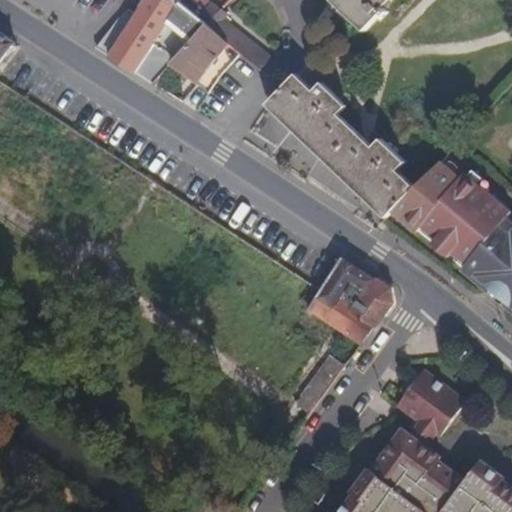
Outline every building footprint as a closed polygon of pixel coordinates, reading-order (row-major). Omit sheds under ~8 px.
[(170,67),(188,46),(164,28),(179,7),(170,0),(146,0),(134,18),(129,26),(119,19),(117,19),(94,49),(154,86),(170,67)] [(376,13),(388,0),(330,0),(327,4),(359,35),(378,15),(376,13)] [(215,17),(218,13),(207,5),(196,19),(205,27),(215,17)] [(196,19),(179,7),(164,28),(188,46),(205,27),(196,19)] [(276,62),(215,17),(205,27),(238,54),(266,75),(276,62)] [(238,54),(205,27),(188,46),(170,67),(205,96),(238,54)] [(0,64),(16,45),(0,35),(0,64)] [(335,116),(344,106),(320,84),(312,93),(293,76),(264,107),(353,190),(384,219),(390,212),(398,204),(414,187),(396,172),(404,162),(378,139),(370,148),(335,116)] [(458,168),(457,165),(455,162),(453,160),(451,159),(447,159),(446,159),(444,157),(441,160),(458,175),(458,168)] [(511,229),(511,231),(500,221),(504,217),(510,210),(506,207),(487,191),(462,170),(458,175),(441,160),(414,187),(398,204),(407,210),(399,219),(415,232),(419,227),(433,238),(450,252),(464,263),(460,269),(487,291),(490,288),(506,270),(504,266),(511,257),(511,229)] [(506,197),(491,185),(487,191),(506,207),(506,197)] [(399,219),(407,210),(398,204),(390,212),(399,219)] [(511,229),(511,223),(504,217),(500,221),(511,231),(511,229)] [(450,252),(433,238),(429,243),(446,257),(450,252)] [(511,257),(504,266),(506,270),(490,288),(508,302),(511,296),(511,257)] [(394,304),(391,291),(344,260),(309,312),(330,326),(362,347),(394,304)] [(312,414),(345,369),(330,358),(297,403),(312,414)] [(440,442),(468,406),(425,373),(398,409),(420,427),(437,439),(440,442)] [(429,449),(437,439),(420,427),(412,436),(429,449)] [(511,511),(511,491),(505,486),(506,481),(484,464),(468,484),(441,465),(444,461),(429,449),(412,436),(406,432),(375,472),(371,471),(353,495),(355,497),(343,511),(511,511)]
